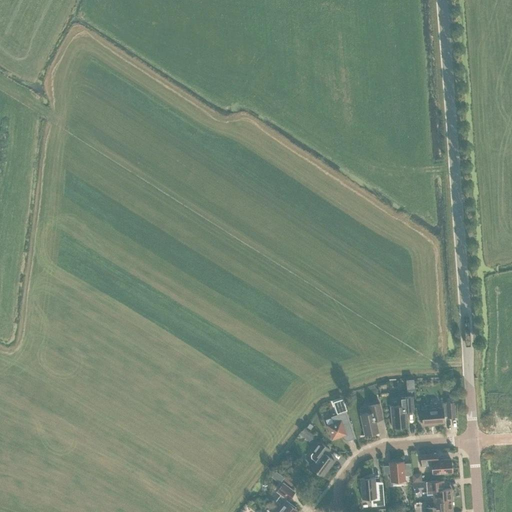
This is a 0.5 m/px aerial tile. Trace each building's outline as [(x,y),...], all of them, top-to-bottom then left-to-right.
[(454,380),(442,382),(443,390),(455,389),(454,380)] [(408,426),(407,411),(413,410),(412,396),(400,397),(401,406),(390,406),(392,427),(408,426)] [(342,399),(333,402),(337,414),(346,410),(342,399)] [(455,417),(454,402),(441,403),(441,408),(421,409),(423,425),(444,424),(443,417),(447,416),(447,417),(455,417)] [(378,432),(376,420),(383,418),(379,404),(368,406),(370,413),(360,415),(364,435),(378,432)] [(344,434),(346,440),(353,437),(345,413),(332,417),(334,423),(327,425),(332,439),(344,434)] [(309,432),(304,438),(310,442),(314,436),(309,432)] [(310,467),(322,476),(334,460),(326,454),(329,449),(318,441),(311,450),(318,456),(310,467)] [(421,466),(431,465),(432,474),(451,472),(450,459),(437,460),(436,454),(421,455),(421,466)] [(403,461),(389,462),(390,481),(405,480),(404,475),(411,475),(410,463),(403,463),(403,461)] [(371,498),(371,506),(384,505),(383,491),(375,492),(374,477),(360,479),(362,498),(371,498)] [(433,494),(434,501),(452,500),(451,488),(444,489),(443,480),(426,481),(427,495),(433,494)] [(276,501),(282,505),(276,511),(297,511),(298,511),(285,501),(287,499),(288,500),(294,492),(283,483),(277,491),(281,494),(276,501)] [(452,511),(452,500),(434,501),(434,507),(425,508),(425,511),(444,511),(452,511)]
